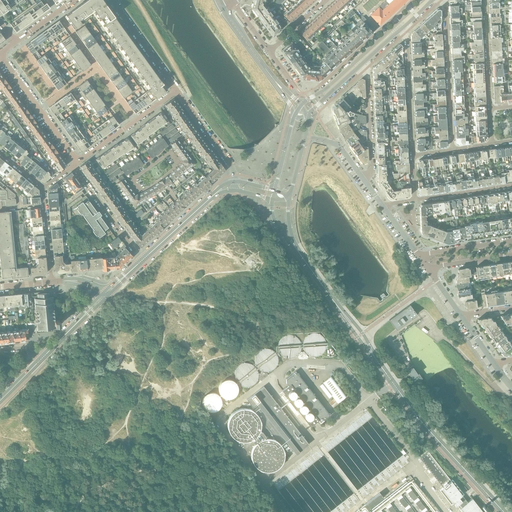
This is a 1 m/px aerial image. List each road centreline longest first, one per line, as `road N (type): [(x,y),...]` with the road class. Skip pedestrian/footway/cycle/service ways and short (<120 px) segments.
road 1 (secondary): [(386,374),(503,511)]
road 2 (residential): [(441,0),(452,149)]
road 3 (residential): [(78,161),(0,54)]
road 4 (residential): [(413,155),(406,37),(399,30)]
road 5 (residential): [(99,202),(201,126)]
road 6 (residential): [(78,161),(175,90)]
road 7 (residential): [(361,64),(371,169),(362,179)]
